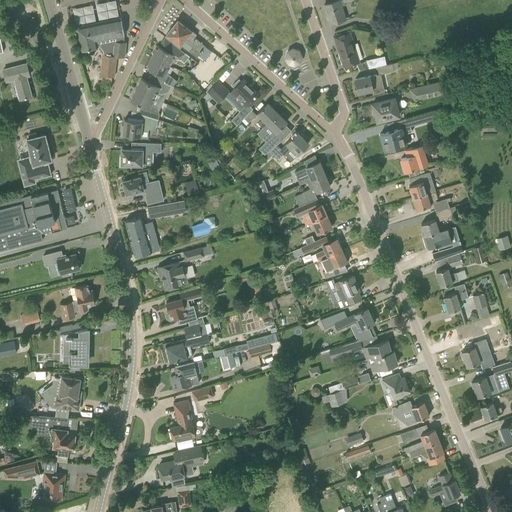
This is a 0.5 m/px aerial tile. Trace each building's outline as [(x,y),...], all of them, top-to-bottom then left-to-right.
[(338,0),(324,5),(330,24),(345,19),(341,6),(345,5),(344,2),(349,0),(338,0)] [(389,9),(392,19),(405,15),(401,5),(389,9)] [(124,42),(123,35),(124,35),(121,17),(78,26),(75,29),(80,50),(97,47),(100,48),(102,52),(103,54),(100,75),(114,77),(115,71),(116,56),(124,57),(126,42),(124,42)] [(196,34),(192,31),(177,20),(166,35),(180,46),(181,45),(197,57),(205,46),(194,37),(196,34)] [(334,36),(343,66),(359,61),(350,30),(334,36)] [(156,45),(151,56),(169,65),(173,57),(177,58),(178,57),(180,59),(185,53),(174,44),(168,51),(156,45)] [(297,45),(282,53),(290,67),(304,59),(297,45)] [(153,77),(156,79),(171,86),(173,86),(176,80),(166,72),(169,65),(151,56),(146,67),(156,72),(153,77)] [(357,63),(359,70),(368,67),(365,60),(357,63)] [(0,64),(0,77),(1,82),(13,79),(18,100),(31,96),(26,76),(29,75),(26,63),(10,68),(9,62),(0,64)] [(365,77),(355,79),(358,93),(372,89),(373,93),(380,92),(384,91),(380,74),(394,71),(394,69),(398,68),(397,62),(377,67),(378,74),(365,77)] [(511,67),(503,70),(505,76),(511,73),(511,67)] [(141,78),(135,89),(154,98),(157,92),(161,94),(168,91),(171,86),(156,79),(154,84),(141,78)] [(247,105),(249,107),(258,98),(255,95),(257,93),(243,79),(230,93),(234,98),(236,96),(246,106),(247,105)] [(207,92),(218,102),(229,91),(218,80),(207,92)] [(421,85),(424,98),(445,93),(442,80),(421,85)] [(140,114),(143,115),(157,119),(159,113),(156,106),(152,104),(154,98),(135,89),(130,100),(143,106),(140,114)] [(372,114),(373,115),(374,116),(376,116),(377,121),(400,115),(395,97),(372,103),(373,108),(372,109),(372,110),(372,111),(372,112),(372,113),(372,114)] [(188,101),(190,107),(197,105),(195,99),(188,101)] [(485,101),(478,102),(481,117),(488,116),(485,101)] [(258,123),(262,128),(277,112),(267,103),(257,113),(262,118),(258,123)] [(389,131),(380,134),(380,135),(384,149),(384,150),(393,147),(394,149),(400,147),(400,145),(406,144),(406,143),(410,142),(409,142),(407,133),(412,132),(410,126),(431,120),(442,117),(443,116),(441,109),(405,120),(407,126),(402,128),(394,130),(393,130),(389,132),(389,131)] [(243,117),(248,122),(256,114),(251,110),(243,117)] [(277,145),(291,130),(284,124),(286,122),(277,112),(262,128),(268,134),(267,140),(259,148),(265,154),(268,151),(269,151),(277,145)] [(143,115),(142,121),(124,119),(123,126),(122,126),(121,136),(147,139),(148,128),(155,129),(157,119),(143,115)] [(33,164),(20,168),(24,185),(35,182),(34,179),(51,174),(48,163),(45,164),(44,161),(51,159),(45,134),(36,136),(35,132),(27,134),(28,138),(26,139),(33,164)] [(277,145),(269,151),(279,161),(291,148),(297,154),(308,143),(297,132),(281,148),(277,145)] [(120,167),(130,167),(131,167),(131,166),(142,166),(143,164),(144,164),(144,154),(150,154),(150,151),(160,151),(160,143),(145,142),(145,149),(121,149),(121,156),(120,156),(120,167)] [(405,150),(407,157),(401,159),(405,171),(430,163),(425,145),(422,145),(405,150)] [(216,159),(209,163),(212,169),(219,165),(216,159)] [(307,181),(325,174),(319,161),(294,172),(297,178),(299,184),(306,181),(307,181)] [(409,186),(413,197),(435,190),(429,171),(409,178),(411,185),(409,186)] [(294,196),(299,206),(317,198),(314,192),(330,186),(325,174),(307,181),(312,193),(304,196),(303,192),(294,196)] [(163,199),(158,179),(141,184),(139,176),(123,181),(126,194),(135,191),(136,194),(146,191),(147,195),(145,195),(148,203),(163,199)] [(255,181),(258,191),(267,188),(264,178),(255,181)] [(185,183),(189,195),(199,192),(195,180),(185,183)] [(260,193),(263,201),(275,195),(272,188),(260,193)] [(0,207),(0,250),(42,239),(41,233),(51,230),(52,232),(61,230),(61,229),(67,228),(57,189),(47,192),(47,191),(38,194),(37,193),(0,202),(0,204),(1,207),(0,207)] [(433,204),(436,211),(449,207),(447,201),(451,200),(450,197),(436,201),(435,199),(437,198),(435,190),(413,197),(417,209),(433,204)] [(319,204),(317,198),(299,206),(293,209),(296,215),(300,213),(305,225),(312,221),(312,222),(326,215),(321,204),(319,204)] [(184,199),(159,204),(161,215),(186,211),(184,199)] [(462,204),(468,221),(474,219),(468,202),(462,204)] [(449,207),(436,211),(439,221),(452,217),(449,207)] [(326,215),(312,222),(317,234),(324,230),(324,231),(326,230),(332,227),(326,215)] [(204,218),(204,221),(191,225),(195,236),(209,232),(209,231),(216,228),(212,216),(204,218)] [(125,221),(135,256),(152,251),(148,238),(147,239),(146,236),(145,236),(140,217),(125,221)] [(435,219),(421,223),(425,235),(439,231),(439,230),(438,229),(435,219)] [(426,240),(424,241),(426,248),(428,247),(428,248),(437,245),(438,248),(452,244),(449,233),(454,231),(452,227),(448,228),(439,231),(425,235),(426,240)] [(304,238),(307,243),(307,244),(314,241),(314,240),(312,235),(304,238)] [(496,238),(499,249),(510,246),(507,235),(496,238)] [(327,256),(341,249),(339,244),(341,243),(340,241),(340,239),(338,237),(330,241),(330,240),(328,241),(322,244),(324,249),(315,253),(318,260),(327,256)] [(307,244),(307,243),(301,246),(303,253),(320,246),(316,239),(314,240),(314,241),(307,244)] [(210,244),(202,247),(204,254),(204,255),(212,252),(210,244)] [(183,251),(185,261),(204,256),(204,255),(204,254),(202,247),(201,246),(183,251)] [(436,259),(452,254),(449,246),(434,252),(436,259)] [(341,249),(327,256),(332,268),(339,265),(341,264),(347,261),(341,249)] [(80,268),(79,266),(80,265),(79,261),(77,261),(76,254),(66,256),(65,254),(62,255),(61,250),(43,255),(46,265),(58,262),(61,273),(63,273),(64,276),(72,273),(71,271),(80,268)] [(447,256),(448,258),(437,261),(439,270),(436,271),(441,286),(452,282),(459,280),(456,272),(450,274),(448,267),(462,262),(461,259),(466,258),(464,253),(460,254),(459,253),(447,256)] [(184,273),(185,273),(184,267),(183,267),(182,265),(180,266),(179,261),(157,267),(160,276),(162,276),(165,289),(182,284),(180,276),(185,275),(184,273)] [(499,273),(502,286),(511,284),(509,271),(499,273)] [(329,280),(325,281),(330,293),(336,290),(339,299),(336,300),(339,307),(359,299),(355,291),(359,289),(353,275),(335,283),(333,279),(329,280)] [(454,286),(456,292),(444,296),(448,311),(461,308),(458,299),(468,296),(464,283),(454,286)] [(87,305),(95,303),(92,290),(89,291),(87,284),(74,287),(76,300),(72,301),(60,303),(64,319),(75,316),(74,311),(88,308),(87,305)] [(178,322),(178,323),(196,317),(192,305),(189,305),(187,298),(201,293),(199,285),(179,291),(181,297),(166,302),(169,310),(167,311),(165,314),(166,318),(169,320),(171,319),(177,317),(178,322)] [(472,295),(479,317),(490,314),(483,292),(472,295)] [(267,300),(269,308),(276,306),(274,298),(267,300)] [(343,309),(320,319),(324,328),(334,324),(338,331),(357,322),(358,322),(361,328),(362,331),(368,328),(367,325),(368,325),(374,322),(373,321),(376,320),(372,313),(370,314),(367,308),(358,312),(347,317),(343,309)] [(22,314),(25,325),(40,321),(37,310),(22,314)] [(165,345),(163,345),(165,352),(167,351),(170,362),(190,357),(192,353),(191,347),(209,342),(204,323),(184,328),(187,339),(165,344),(165,345)] [(63,354),(71,354),(70,363),(87,363),(87,336),(78,336),(79,330),(63,334),(63,354)] [(502,331),(494,334),(497,343),(505,340),(502,331)] [(247,342),(236,345),(237,351),(248,348),(269,343),(277,340),(275,332),(246,340),(247,342)] [(369,353),(370,358),(391,351),(387,340),(368,346),(366,338),(329,350),(332,361),(350,356),(349,352),(362,348),(364,355),(369,353)] [(471,348),(461,351),(467,366),(476,363),(480,362),(482,368),(495,364),(485,338),(471,343),(473,347),(471,348)] [(0,342),(0,355),(16,352),(14,340),(0,342)] [(269,343),(248,348),(250,356),(272,350),(269,343)] [(391,351),(370,358),(370,359),(372,358),(373,362),(369,363),(372,371),(397,363),(393,351),(391,351)] [(511,369),(511,367),(510,360),(492,366),(495,375),(511,369)] [(177,375),(170,377),(173,390),(183,387),(199,383),(194,362),(175,367),(177,375)] [(36,370),(36,378),(46,379),(46,370),(36,370)] [(398,373),(382,379),(387,392),(391,391),(394,399),(403,396),(402,394),(409,391),(409,390),(411,389),(412,388),(409,382),(408,382),(406,383),(404,377),(398,379),(396,374),(398,374),(398,373)] [(77,398),(80,378),(62,375),(61,378),(55,377),(53,384),(42,392),(52,406),(78,410),(80,398),(77,398)] [(357,375),(341,380),(344,388),(346,388),(359,383),(357,375)] [(503,386),(501,379),(489,383),(486,376),(472,381),(472,382),(471,383),(473,388),(474,388),(477,396),(491,391),(491,390),(503,386)] [(203,387),(206,397),(213,395),(210,385),(203,387)] [(311,395),(315,397),(319,396),(321,392),(319,388),(316,386),(312,388),(310,391),(311,395)] [(331,393),(330,393),(322,396),(324,402),(329,400),(331,407),(345,402),(341,390),(331,393)] [(173,403),(178,425),(169,427),(173,441),(195,436),(199,435),(200,434),(201,433),(202,432),(202,430),(202,429),(202,428),(201,427),(200,426),(198,425),(196,425),(193,426),(192,420),(193,420),(188,399),(173,403)] [(399,404),(399,405),(402,411),(400,412),(403,419),(405,418),(407,425),(418,421),(417,420),(429,415),(423,401),(413,406),(410,400),(399,404)] [(481,406),(485,419),(503,412),(501,406),(495,408),(493,402),(481,406)] [(21,415),(20,406),(4,407),(4,416),(21,415)] [(57,454),(58,454),(67,455),(68,448),(73,449),(75,430),(54,428),(56,416),(39,414),(39,415),(31,415),(30,426),(38,427),(37,434),(51,436),(51,439),(53,439),(52,448),(58,448),(57,454)] [(501,429),(500,430),(502,437),(504,436),(506,442),(511,439),(511,422),(501,427),(501,429)] [(400,433),(402,440),(417,435),(415,428),(400,433)] [(408,446),(410,452),(419,448),(439,440),(434,428),(419,434),(422,440),(408,446)] [(371,430),(364,431),(367,443),(373,442),(371,430)] [(347,437),(350,445),(363,440),(360,432),(347,437)] [(419,448),(410,452),(412,457),(421,453),(427,458),(430,465),(444,459),(442,452),(443,452),(439,440),(419,448)] [(345,453),(347,458),(370,450),(368,445),(345,453)] [(191,462),(190,458),(193,457),(193,458),(202,456),(200,447),(174,453),(176,460),(159,464),(162,478),(170,476),(171,478),(184,475),(192,473),(189,462),(191,462)] [(266,453),(243,459),(246,469),(268,464),(266,453)] [(29,475),(39,472),(36,460),(5,468),(8,477),(22,478),(22,476),(23,475),(24,478),(30,476),(29,475)] [(382,468),(374,471),(376,476),(384,474),(382,468)] [(41,497),(51,498),(61,499),(62,487),(63,487),(65,474),(43,471),(41,483),(43,483),(41,497)] [(441,484),(430,488),(433,495),(445,491),(448,498),(460,493),(454,479),(452,480),(449,471),(438,476),(441,484)] [(411,486),(405,488),(408,496),(414,494),(411,486)] [(177,491),(179,506),(191,504),(189,489),(177,491)] [(390,492),(384,495),(390,511),(411,511),(407,501),(401,504),(401,506),(395,508),(390,492)] [(390,511),(384,495),(379,497),(381,503),(376,504),(379,511),(390,511)] [(163,511),(169,510),(169,511),(176,511),(177,511),(175,501),(161,504),(161,505),(151,507),(151,509),(143,511),(163,511)]
